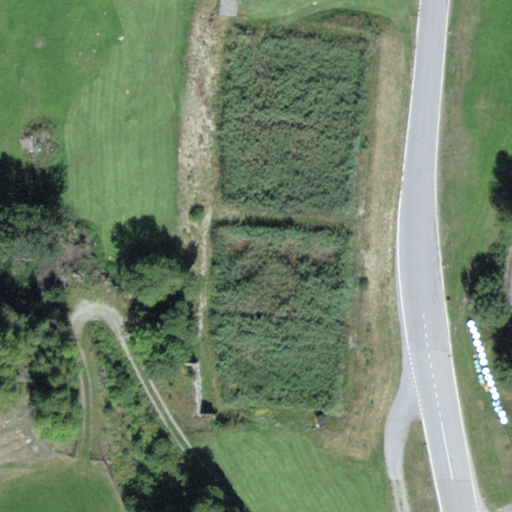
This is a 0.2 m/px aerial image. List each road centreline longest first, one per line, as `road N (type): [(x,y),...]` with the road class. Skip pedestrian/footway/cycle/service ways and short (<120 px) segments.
road 1 (tertiary): [(460,511),(417,266),(435,0)]
road 2 (track): [(75,469),(87,394),(74,320),(100,311),(217,511)]
road 3 (track): [(429,358),(396,427),(399,511)]
